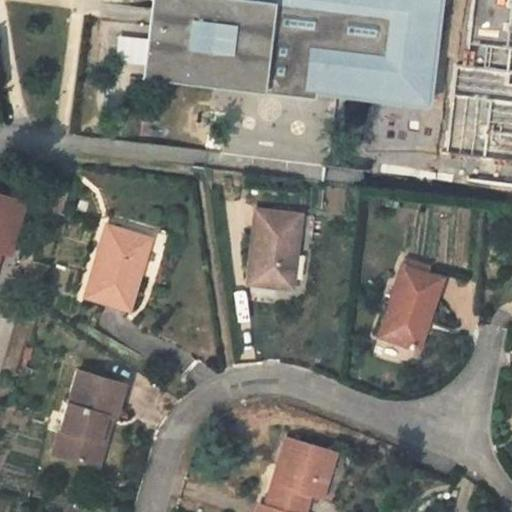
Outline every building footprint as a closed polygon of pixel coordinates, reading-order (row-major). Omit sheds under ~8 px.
[(436,79),(443,33),(446,0),(286,0),(286,3),(272,2),(272,0),(170,0),(169,10),(161,9),(156,38),(148,37),(142,75),(153,77),(154,67),(261,83),(271,24),(320,31),(311,90),(431,108),(436,79)] [(170,0),(153,0),(150,24),(148,37),(156,38),(161,9),(169,10),(170,0)] [(511,0),(473,0),(469,45),(462,68),(451,68),(445,153),(511,161),(511,0)] [(154,67),(153,77),(309,99),(311,90),(320,31),(271,24),(261,83),(154,67)] [(84,185),(78,183),(76,190),(83,192),(84,185)] [(23,201),(0,193),(0,207),(20,213),(23,201)] [(0,251),(9,254),(20,213),(0,207),(0,251)] [(300,215),(256,211),(248,284),(291,288),(300,215)] [(106,225),(84,298),(130,310),(150,238),(106,225)] [(401,266),(428,274),(430,265),(404,258),(401,266)] [(428,274),(401,266),(378,337),(418,349),(440,278),(428,274)] [(99,308),(86,304),(81,321),(94,325),(99,308)] [(52,454),(90,464),(105,415),(112,418),(114,418),(123,385),(77,371),(52,454)] [(90,464),(96,466),(112,418),(105,415),(90,464)] [(285,439),(269,497),(265,507),(258,506),(256,511),(303,511),(309,495),(321,498),(334,452),(285,439)]
